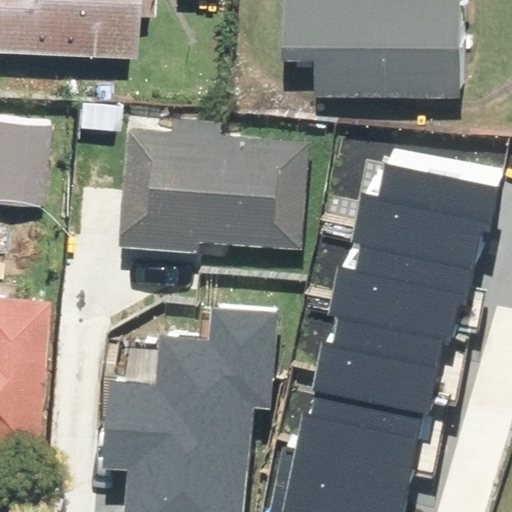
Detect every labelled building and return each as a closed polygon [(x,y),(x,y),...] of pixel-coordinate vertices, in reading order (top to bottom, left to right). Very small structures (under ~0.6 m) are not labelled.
[(0,0),(0,44),(135,53),(137,0),(0,0)] [(466,0),(290,0),(290,50),(320,51),(319,86),(465,89),(466,0)] [(139,102),(128,223),(208,230),(209,218),(311,226),(320,118),(139,102)] [(53,117),(0,111),(0,196),(44,201),(53,117)] [(339,262),(284,511),(403,511),(443,333),(453,335),(476,228),(485,230),(494,190),(389,167),(383,195),(369,191),(352,265),(339,262)] [(115,450),(111,511),(250,511),(258,376),(279,377),(284,293),(226,290),(225,314),(172,311),(169,354),(99,350),(94,449),(115,450)] [(0,329),(0,447),(35,450),(45,333),(0,329)]
